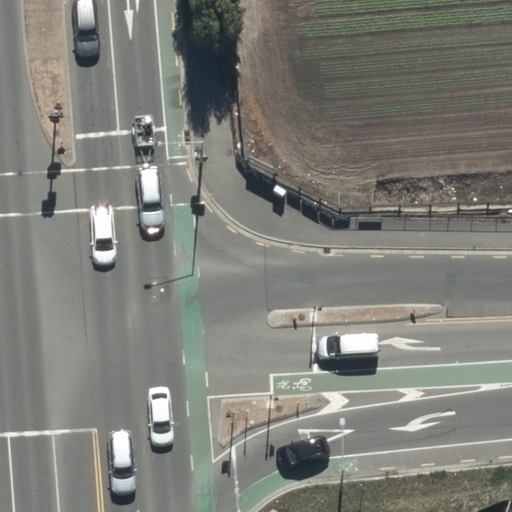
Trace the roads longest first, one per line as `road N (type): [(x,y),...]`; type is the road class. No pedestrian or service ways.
road 1 (secondary): [(97,0),(134,387)]
road 2 (secondary): [(134,387),(511,361)]
road 3 (secondary): [(511,411),(280,445),(221,481),(190,511)]
road 4 (secondary): [(134,387),(4,396)]
road 5 (secondary): [(134,387),(144,511)]
